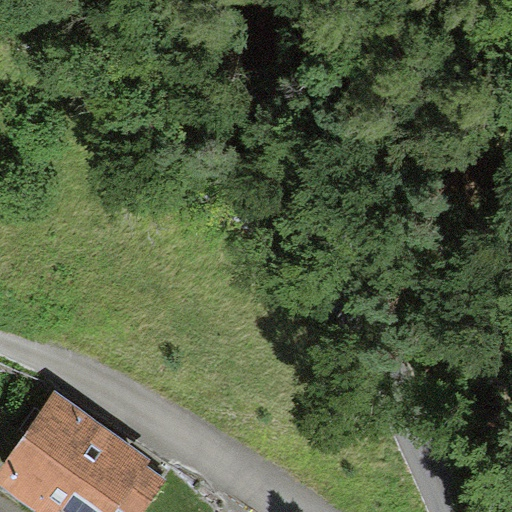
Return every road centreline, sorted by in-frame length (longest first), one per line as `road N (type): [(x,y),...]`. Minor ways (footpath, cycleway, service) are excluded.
road 1 (residential): [(455,511),(354,271),(185,0)]
road 2 (residential): [(297,511),(156,413),(0,340)]
